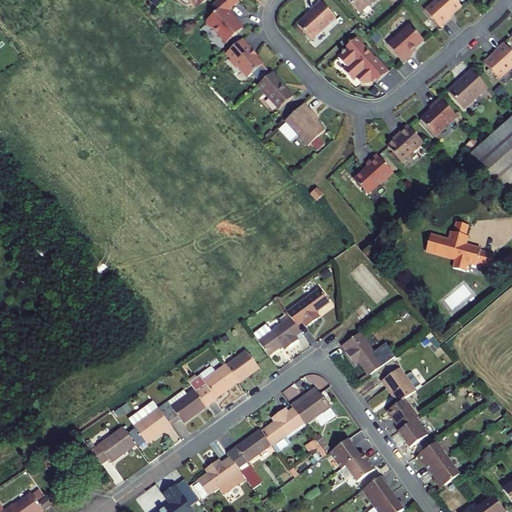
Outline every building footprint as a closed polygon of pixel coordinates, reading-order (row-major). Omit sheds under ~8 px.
[(155,8),(162,3),(159,0),(155,0),(151,3),(155,8)] [(226,44),(242,29),(238,26),(235,25),(236,19),(235,18),(233,18),(228,13),(228,11),(239,2),(237,0),(218,0),(212,6),(217,11),(206,21),(206,24),(210,29),(212,29),(226,44)] [(347,0),(360,14),(374,0),(347,0)] [(450,17),(462,7),(455,0),(437,0),(425,11),(440,28),(451,18),(450,17)] [(311,41),(336,19),(320,2),(310,11),(310,12),(297,24),(311,41)] [(349,22),(345,26),(345,27),(349,31),(354,27),(349,22)] [(410,53),(424,40),(409,25),(387,45),(404,63),(412,56),(410,53)] [(346,47),(347,49),(338,58),(347,67),(344,70),(353,80),(356,78),(361,84),(367,83),(371,79),(374,82),(376,80),(378,82),(389,72),(376,58),(374,59),(356,38),(346,47)] [(243,39),(226,53),(231,59),(229,61),(235,68),(237,66),(248,77),(252,73),(258,79),(267,71),(255,57),(250,51),(252,49),(243,39)] [(494,52),(496,54),(496,58),(490,57),(483,64),(499,80),(511,67),(511,52),(503,43),(494,52)] [(464,110),(487,88),(471,71),(459,81),(460,83),(456,86),(454,86),(448,92),(464,110)] [(272,73),(257,86),(279,110),(293,97),(272,73)] [(435,137),(456,117),(439,98),(429,108),(431,110),(420,120),(435,137)] [(310,111),(304,104),(285,122),(308,146),(325,131),(308,112),(310,111)] [(511,118),(470,155),(511,202),(511,118)] [(423,144),(407,126),(396,136),(397,137),(387,147),(401,163),(423,144)] [(318,150),(323,146),(318,140),(313,144),(318,150)] [(381,185),(393,174),(376,155),(366,165),(367,167),(354,180),(367,195),(380,184),(381,185)] [(310,195),(316,202),(323,195),(317,189),(310,195)] [(397,206),(403,213),(410,207),(403,200),(397,206)] [(491,268),(495,255),(480,251),(481,250),(470,247),(470,249),(465,248),(466,245),(468,237),(465,236),(468,226),(457,223),(454,233),(451,232),(449,241),(448,243),(441,241),(442,239),(431,236),(426,253),(455,261),(453,269),(466,272),(468,264),(476,266),(477,265),(491,268)] [(331,276),(327,270),(320,274),(324,280),(331,276)] [(290,318),(297,327),(303,322),(307,327),(320,318),(316,313),(329,303),(320,290),(287,313),(288,315),(290,318)] [(404,319),(408,313),(402,308),(397,314),(404,319)] [(282,324),(290,318),(288,315),(280,320),(282,324)] [(253,335),(268,356),(282,346),(285,350),(304,337),(297,327),(290,318),(282,324),(271,332),(267,325),(253,335)] [(360,333),(341,347),(352,361),(355,358),(359,363),(368,377),(383,366),(360,333)] [(226,366),(238,383),(239,384),(259,369),(247,351),(226,366)] [(194,390),(207,407),(217,400),(216,399),(238,383),(226,366),(225,365),(215,372),(211,367),(197,378),(189,383),(194,390)] [(382,381),(398,404),(405,400),(416,392),(414,389),(420,385),(413,374),(410,374),(405,377),(399,369),(382,381)] [(336,416),(315,388),(308,393),(310,395),(293,408),(294,409),(304,424),(305,425),(315,418),(322,413),(328,422),(336,416)] [(158,409),(171,426),(180,420),(183,424),(207,407),(194,390),(187,396),(183,391),(158,409)] [(308,393),(291,406),(293,408),(310,395),(308,393)] [(405,400),(398,404),(387,412),(400,431),(416,420),(418,418),(405,400)] [(493,415),(499,411),(495,405),(489,409),(493,415)] [(118,417),(125,413),(122,408),(115,413),(118,417)] [(147,444),(171,426),(158,409),(134,426),(147,444)] [(304,424),(294,409),(288,413),(285,409),(276,415),(279,419),(275,422),(261,432),(271,446),(272,447),(299,427),(304,424)] [(321,426),(328,422),(322,413),(315,418),(321,426)] [(427,436),(416,420),(400,431),(398,432),(410,448),(427,436)] [(111,464),(136,446),(123,428),(90,452),(101,466),(109,460),(111,464)] [(261,432),(260,430),(252,436),(253,437),(249,439),(249,438),(227,454),(230,458),(246,479),(253,489),(262,483),(248,463),(271,446),(261,432)] [(314,438),(321,447),(326,444),(319,435),(314,438)] [(491,446),(494,442),(488,437),(485,442),(491,446)] [(348,440),(331,453),(342,469),(346,467),(360,456),(348,440)] [(319,447),(316,441),(306,447),(309,453),(319,447)] [(418,456),(430,472),(447,460),(436,444),(418,456)] [(360,456),(346,467),(357,483),(375,470),(363,454),(360,456)] [(197,481),(199,483),(208,495),(218,488),(223,495),(246,479),(230,458),(221,464),(218,460),(209,466),(212,470),(208,473),(197,481)] [(459,476),(447,460),(430,472),(442,488),(456,478),(459,476)] [(375,507),(392,494),(381,478),(363,491),(375,507)] [(208,495),(199,483),(193,487),(202,500),(208,495)] [(449,488),(453,493),(458,489),(454,484),(449,488)] [(511,502),(511,484),(503,491),(511,502)] [(163,494),(171,504),(159,511),(195,511),(176,485),(163,494)] [(2,511),(43,511),(44,511),(38,503),(31,494),(14,506),(13,505),(2,511)] [(401,511),(404,510),(392,494),(375,507),(378,511),(401,511)] [(478,509),(480,511),(504,511),(494,497),(478,509)] [(38,503),(44,511),(49,508),(51,506),(46,498),(38,503)] [(324,503),(328,509),(333,506),(328,500),(324,503)]
